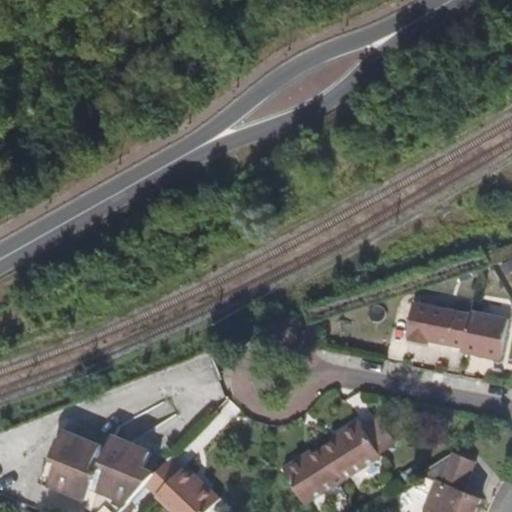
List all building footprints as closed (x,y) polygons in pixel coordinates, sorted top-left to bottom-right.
[(408,337),(410,337),(410,341),(430,345),(431,342),(466,348),(465,352),(501,359),(509,320),(473,313),(473,315),(415,303),(408,337)] [(379,417),(365,426),(382,453),(396,445),(379,417)] [(382,453),(365,426),(361,421),(338,435),(340,439),(309,457),(307,454),(285,468),(307,505),(384,457),(382,453)] [(146,486),(156,475),(145,471),(153,452),(116,436),(110,449),(65,430),(44,481),(90,500),(96,489),(131,503),(146,486)] [(476,462),(454,453),(442,482),(438,481),(425,511),(476,511),(482,498),(464,492),(476,462)] [(183,470),(171,459),(156,475),(146,486),(158,496),(183,470)] [(198,484),(183,470),(158,496),(174,511),(209,511),(221,499),(202,480),(198,484)]
